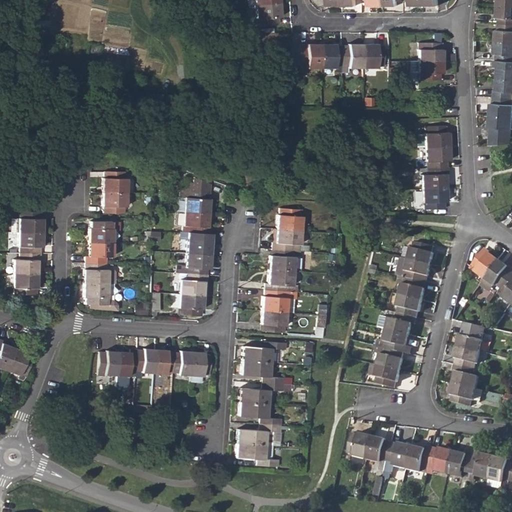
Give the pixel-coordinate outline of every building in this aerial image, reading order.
[(256,18),(257,23),(278,22),(278,16),(279,16),(278,2),(254,4),(255,18),(256,18)] [(498,22),(511,23),(511,4),(497,4),(497,16),(498,17),(498,22)] [(495,41),(511,42),(511,23),(498,22),(498,28),(496,28),(495,41)] [(364,42),(376,41),(375,32),(364,33),(364,42)] [(416,48),(416,60),(440,59),(440,48),(438,48),(438,41),(418,42),(418,47),(416,48)] [(511,60),(511,42),(495,41),(494,53),(496,53),(496,59),(511,60)] [(305,65),(305,66),(319,66),(319,42),(305,42),(305,44),(299,44),(299,65),(305,65)] [(319,42),(319,66),(331,67),(334,66),(334,64),(340,65),(340,44),(334,44),(334,42),(319,42)] [(346,66),(360,66),(360,42),(345,43),(345,44),(340,44),(340,65),(346,65),(346,66)] [(360,42),(360,66),(375,66),(375,65),(375,64),(376,64),(381,64),(382,44),(374,43),(375,42),(360,42)] [(418,72),(418,78),(439,78),(439,72),(441,72),(440,59),(416,60),(416,71),(418,72)] [(497,78),(511,78),(511,60),(496,59),(495,66),(498,66),(497,78)] [(493,96),(511,97),(511,78),(497,78),(496,89),(493,89),(493,96)] [(490,114),(511,115),(511,97),(493,96),(492,102),(491,102),(490,114)] [(491,127),(490,144),(510,142),(511,142),(511,129),(511,128),(511,115),(490,114),(490,126),(491,127)] [(422,131),(423,146),(447,145),(446,131),(445,130),(445,124),(424,125),(424,131),(422,131)] [(423,146),(422,131),(414,132),(415,147),(423,146)] [(425,160),(425,166),(446,165),(446,159),(448,159),(447,145),(423,146),(423,160),(425,160)] [(419,173),(420,187),(444,186),(444,172),(446,172),(446,165),(425,166),(425,173),(419,173)] [(101,191),(124,191),(124,176),(123,176),(123,170),(102,170),(102,176),(101,176),(101,191)] [(178,189),(178,195),(183,196),(183,210),(207,211),(208,197),(206,197),(207,192),(207,190),(209,183),(196,178),(194,182),(184,181),(184,189),(178,189)] [(422,201),(422,208),(444,207),(444,200),(445,200),(444,186),(420,187),(420,201),(422,201)] [(101,211),(123,211),(123,205),(124,205),(124,191),(101,191),(100,205),(102,205),(101,211)] [(174,209),(183,210),(183,196),(178,195),(174,195),(174,209)] [(274,228),(298,229),(299,214),(297,214),(298,208),(277,206),(277,212),(275,213),(274,228)] [(173,224),(182,224),(183,210),(174,209),(173,224)] [(18,217),(16,217),(16,231),(40,231),(40,217),(38,217),(38,210),(19,210),(18,217)] [(207,211),(183,210),(182,224),(185,225),(188,225),(188,231),(208,233),(209,226),(206,226),(207,211)] [(87,226),(87,241),(110,241),(111,227),(110,227),(110,221),(89,220),(88,226),(87,226)] [(298,229),(274,228),(274,241),(270,242),(270,247),(291,249),(291,242),(297,243),(298,229)] [(18,245),(18,252),(38,252),(38,245),(40,245),(40,231),(16,231),(16,245),(18,245)] [(185,252),(209,253),(209,239),(208,238),(208,233),(188,231),(187,235),(187,237),(186,238),(185,252)] [(84,255),(84,261),(105,261),(105,255),(110,255),(110,241),(87,241),(87,255),(84,255)] [(410,246),(408,257),(431,263),(434,252),(432,251),(433,246),(413,241),(412,246),(410,246)] [(401,256),(408,257),(410,246),(403,244),(401,256)] [(267,268),(291,269),(292,255),(290,255),(291,249),(270,247),(270,253),(268,254),(267,268)] [(475,271),(484,278),(498,258),(489,251),(488,253),(482,248),(470,265),(476,270),(475,271)] [(371,255),(385,259),(387,252),(373,249),(371,255)] [(11,272),(35,272),(35,259),(39,258),(38,252),(18,252),(18,258),(12,258),(11,272)] [(185,272),(206,273),(206,267),(208,267),(209,253),(185,252),(184,266),(185,266),(186,266),(185,272)] [(398,274),(425,281),(427,274),(429,274),(431,263),(408,257),(401,256),(399,255),(395,273),(398,274)] [(495,283),(500,287),(511,270),(507,267),(508,265),(498,258),(484,278),(494,284),(495,283)] [(82,281),(106,282),(113,282),(114,270),(112,268),(106,267),(105,267),(105,261),(84,261),(84,268),(82,268),(82,281)] [(263,288),(284,290),(284,283),(290,283),(291,269),(267,268),(267,282),(263,281),(263,288)] [(501,295),(511,303),(511,302),(511,270),(500,287),(504,291),(501,295)] [(13,292),(34,293),(34,287),(35,286),(35,272),(11,272),(10,286),(13,286),(13,292)] [(178,293),(202,295),(203,280),(205,280),(206,273),(185,272),(185,279),(182,279),(179,279),(178,293)] [(399,293),(423,299),(426,287),(423,287),(425,281),(398,274),(396,281),(401,282),(399,293)] [(494,284),(484,278),(479,285),(489,291),(494,284)] [(112,282),(106,282),(82,281),(82,296),(83,296),(83,303),(91,303),(91,308),(113,308),(113,302),(109,298),(109,292),(113,288),(112,284),(112,282)] [(260,308),(284,310),(285,296),(283,295),(284,290),(263,288),(263,295),(261,295),(260,308)] [(292,290),(284,290),(283,295),(285,296),(284,310),(291,310),(291,298),(294,298),(294,290),(292,290)] [(177,307),(178,293),(168,292),(167,306),(177,307)] [(187,313),(199,314),(199,308),(200,308),(201,308),(202,295),(178,293),(177,307),(178,307),(178,311),(178,313),(187,313)] [(396,311),(417,316),(418,311),(420,311),(423,299),(399,293),(396,305),(397,306),(396,311)] [(147,305),(132,304),(132,316),(147,317),(147,305)] [(260,330),(281,331),(282,324),(284,324),(284,310),(260,308),(259,323),(261,323),(260,330)] [(386,328),(409,333),(412,322),(415,323),(417,316),(396,311),(395,317),(389,316),(386,328)] [(375,344),(403,351),(410,353),(412,347),(406,346),(409,333),(386,328),(383,340),(377,338),(375,344)] [(457,345),(481,351),(484,339),(482,339),(484,333),(463,328),(463,330),(462,333),(460,333),(457,343),(457,345)] [(0,367),(4,369),(13,347),(0,342),(0,339),(0,338),(0,367)] [(240,359),(268,361),(269,347),(283,348),(284,341),(262,340),(262,347),(240,345),(240,359)] [(377,363),(401,369),(404,357),(402,357),(403,352),(403,351),(375,344),(373,350),(379,353),(377,363)] [(454,364),(475,369),(476,362),(478,363),(481,351),(457,345),(454,357),(455,358),(455,360),(454,364)] [(16,377),(23,379),(32,355),(25,353),(26,351),(13,347),(4,369),(17,374),(16,377)] [(116,349),(115,374),(126,374),(126,369),(134,369),(135,348),(128,347),(127,350),(116,349)] [(139,371),(152,372),(154,348),(140,347),(140,348),(135,348),(134,369),(139,369),(139,371)] [(102,373),(115,374),(116,349),(104,348),(104,351),(98,350),(96,371),(103,372),(102,373)] [(152,372),(163,373),(163,371),(170,371),(171,351),(164,350),(164,349),(154,348),(152,372)] [(284,349),(271,348),(270,356),(283,357),(284,349)] [(176,373),(189,374),(190,350),(177,349),(177,351),(171,351),(170,371),(176,372),(176,373)] [(190,350),(189,374),(200,374),(200,372),(206,373),(208,352),(201,352),(201,351),(190,350)] [(260,381),(281,382),(281,375),(268,375),(268,361),(240,359),(239,373),(260,375),(260,381)] [(379,383),(395,387),(396,380),(398,381),(401,369),(377,363),(374,375),(376,375),(374,382),(379,383)] [(453,382),(476,388),(479,376),(473,375),(475,369),(454,364),(452,370),(455,371),(453,382)] [(200,382),(200,374),(189,374),(188,381),(200,382)] [(237,400),(266,402),(267,388),(281,389),(281,382),(260,381),(260,387),(238,387),(237,400)] [(466,405),(470,405),(472,399),(473,399),(476,388),(453,382),(450,393),(451,394),(451,397),(450,400),(466,405)] [(476,388),(473,399),(481,401),(484,390),(476,388)] [(257,422),(279,424),(279,417),(265,416),(266,402),(237,400),(237,415),(258,416),(257,422)] [(235,442),(271,444),(272,430),(278,431),(279,424),(257,422),(257,429),(236,428),(235,442)] [(352,455),(366,458),(372,435),(358,432),(357,433),(351,432),(346,451),(353,452),(352,455)] [(378,468),(385,470),(391,441),(386,440),(386,438),(372,435),(366,458),(380,461),(378,468)] [(385,470),(390,471),(392,465),(406,468),(412,445),(398,441),(397,443),(391,441),(385,470)] [(255,464),(276,465),(277,458),(270,457),(271,444),(235,442),(234,456),(256,457),(255,464)] [(406,468),(420,471),(422,465),(428,466),(433,446),(427,445),(426,448),(412,445),(406,468)] [(433,470),(448,473),(453,449),(440,446),(439,448),(433,446),(428,466),(434,468),(433,470)] [(463,471),(469,472),(474,452),(470,450),(468,450),(467,453),(453,449),(448,473),(461,476),(463,471)] [(475,475),(489,478),(494,455),(480,452),(480,454),(474,452),(469,472),(475,473),(475,475)] [(494,455),(489,478),(503,481),(502,487),(508,488),(511,472),(511,460),(510,460),(508,459),(508,458),(503,457),(494,455)] [(487,483),(502,487),(503,481),(489,478),(487,483)]
